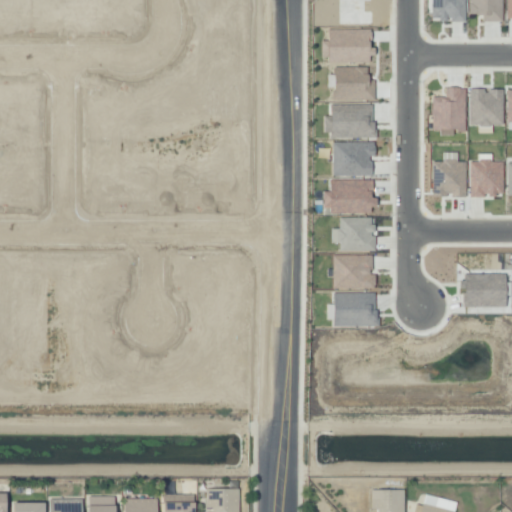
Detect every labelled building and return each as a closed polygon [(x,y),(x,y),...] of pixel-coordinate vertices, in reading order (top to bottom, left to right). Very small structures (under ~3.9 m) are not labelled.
[(464,20),(463,0),(428,0),(429,21),(464,20)] [(467,0),(467,14),(481,14),(481,21),(500,22),(500,0),(467,0)] [(319,62),(370,61),(369,28),(326,29),(326,40),(319,40),(319,62)] [(331,101),(373,100),(372,80),(366,80),(366,66),(328,67),(328,87),(330,87),(331,101)] [(464,132),(463,87),(443,87),(444,96),(430,96),(431,130),(450,130),(450,132),(464,132)] [(501,125),(501,90),(482,90),(482,88),(467,89),(468,126),(501,125)] [(372,104),(328,104),(328,115),(322,116),(322,137),(372,137),(372,104)] [(331,176),(369,176),(369,156),(373,156),(373,142),(330,142),(331,176)] [(464,161),(455,161),(455,152),(441,152),(441,162),(430,162),(430,196),(449,196),(449,197),(464,197),(464,161)] [(501,196),(501,161),(490,161),(490,153),(476,154),(476,161),(467,162),(468,196),(501,196)] [(374,212),(374,198),(370,198),(370,180),(327,180),(327,191),(321,191),(321,212),(374,212)] [(338,251),(371,251),(372,217),(338,217),(337,229),(330,228),(329,243),(338,243),(338,251)] [(330,255),(331,289),(373,288),(373,275),(370,275),(369,254),(330,255)] [(461,307),(503,306),(503,273),(459,274),(460,289),(461,307)] [(374,326),(374,293),(332,292),(331,304),(326,304),(326,319),(331,319),(331,326),(374,326)] [(206,509),(206,491),(241,491),(241,511),(214,511),(214,509),(206,509)] [(387,491),(402,491),(402,511),(375,511),(370,511),(370,491),(387,491)] [(0,511),(0,494),(11,494),(11,511),(0,511)] [(115,511),(116,497),(87,496),(86,511),(115,511)] [(85,511),(53,511),(53,500),(85,500),(85,511)] [(125,511),(125,500),(160,500),(160,511),(125,511)] [(42,511),(43,502),(12,501),(11,511),(42,511)] [(161,503),(161,511),(192,511),(192,502),(161,503)] [(453,511),(417,511),(420,503),(453,511)]
